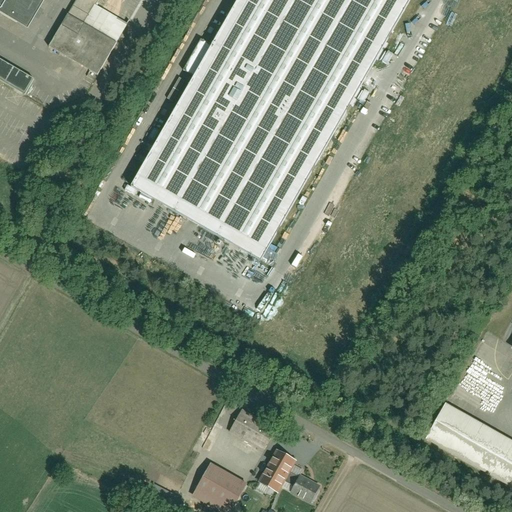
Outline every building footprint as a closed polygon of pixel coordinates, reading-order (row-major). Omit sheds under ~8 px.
[(0,0),(0,11),(25,26),(39,0),(0,0)] [(76,0),(49,49),(98,77),(116,44),(84,26),(99,0),(76,0)] [(246,0),(140,189),(272,262),(418,0),(246,0)] [(0,65),(0,79),(26,94),(32,84),(0,65)] [(511,490),(511,442),(446,405),(425,440),(511,490)] [(277,429),(242,409),(229,432),(263,452),(277,429)] [(284,490),(313,506),(323,488),(301,476),(298,482),(289,477),(297,463),(280,453),(263,483),(282,494),(284,490)] [(213,495),(206,505),(217,511),(233,511),(250,486),(227,471),(219,483),(227,487),(219,499),(213,495)] [(165,507),(168,500),(154,492),(150,499),(165,507)]
